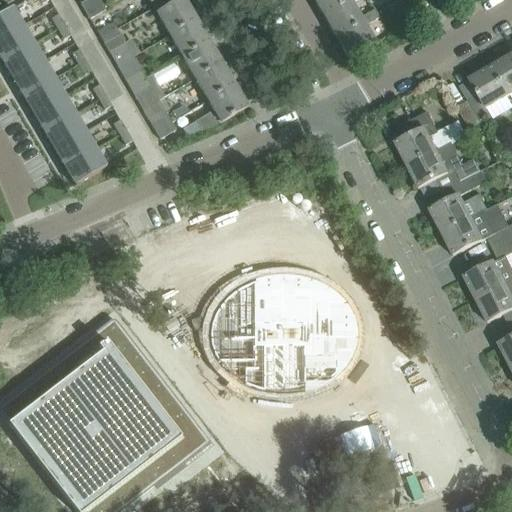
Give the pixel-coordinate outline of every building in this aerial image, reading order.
[(88,0),(80,5),(84,13),(100,4),(98,0),(88,0)] [(181,0),(156,15),(169,37),(196,21),(183,0),(181,0)] [(312,0),(322,16),(350,0),(312,0)] [(350,0),(322,16),(335,38),(364,21),(362,19),(354,4),(360,0),(350,0)] [(100,4),(84,13),(89,21),(105,11),(100,4)] [(12,9),(0,16),(0,40),(23,27),(12,9)] [(364,21),(335,38),(348,60),(375,45),(365,27),(380,18),(376,11),(362,19),(364,21)] [(58,16),(51,20),(57,31),(64,27),(58,16)] [(169,37),(182,59),(209,43),(196,21),(169,37)] [(96,33),(100,41),(116,31),(112,24),(96,33)] [(23,27),(0,40),(0,59),(2,63),(33,45),(23,27)] [(64,27),(57,31),(63,41),(70,37),(64,27)] [(116,31),(100,41),(108,54),(124,44),(116,31)] [(182,59),(195,81),(221,65),(209,43),(182,59)] [(33,45),(2,63),(12,81),(43,62),(33,45)] [(78,51),(72,55),(78,66),(85,62),(78,51)] [(511,56),(492,69),(508,98),(511,95),(511,56)] [(117,68),(129,90),(145,80),(133,59),(117,68)] [(43,62),(12,81),(23,98),(54,80),(43,62)] [(85,62),(78,66),(84,76),(91,72),(85,62)] [(195,81),(207,102),(234,87),(221,65),(195,81)] [(467,102),(467,103),(479,124),(491,117),(487,110),(508,98),(492,69),(483,74),(479,71),(470,76),(471,81),(469,82),(473,89),(463,95),(467,102)] [(145,80),(129,90),(134,98),(150,88),(152,92),(166,84),(159,72),(145,80)] [(54,80),(23,98),(33,116),(64,97),(54,80)] [(99,87),(92,91),(98,101),(105,97),(99,87)] [(234,87),(207,102),(215,115),(212,117),(210,114),(194,123),(200,133),(220,125),(247,109),(234,87)] [(64,97),(33,116),(43,133),(75,115),(64,97)] [(105,97),(98,101),(104,112),(111,108),(105,97)] [(479,124),(467,103),(456,109),(469,130),(479,124)] [(395,145),(407,168),(452,145),(467,138),(459,123),(438,133),(427,114),(408,123),(414,135),(395,145)] [(75,115),(43,133),(54,151),(85,133),(75,115)] [(150,125),(155,133),(171,124),(166,116),(150,125)] [(120,122),(113,126),(119,136),(126,132),(120,122)] [(171,124),(155,133),(159,141),(175,132),(171,124)] [(126,132),(119,136),(125,147),(132,143),(126,132)] [(85,133),(54,151),(64,169),(95,150),(85,133)] [(452,145),(407,168),(419,190),(426,186),(429,192),(423,195),(426,200),(440,193),(480,172),(475,161),(463,167),(452,145)] [(95,150),(64,169),(75,187),(106,169),(95,150)] [(480,172),(458,184),(464,195),(486,183),(480,172)] [(430,212),(441,235),(484,213),(484,214),(487,212),(480,196),(464,205),(460,197),(448,203),(430,212)] [(487,240),(492,251),(511,240),(511,226),(495,236),(484,214),(484,213),(441,235),(453,257),(487,240)] [(464,279),(476,302),(506,286),(506,287),(511,283),(511,269),(506,258),(511,255),(511,240),(492,251),(498,262),(464,279)] [(207,336),(207,338),(207,339),(207,341),(207,343),(207,344),(208,346),(208,348),(208,350),(209,351),(209,353),(210,355),(211,356),(212,358),(212,359),(212,360),(213,361),(214,362),(214,363),(215,364),(219,364),(250,364),(250,371),(243,371),(243,387),(245,388),(248,389),(250,390),(255,392),(257,392),(258,393),(259,393),(260,393),(261,393),(262,394),(262,392),(281,392),(281,386),(301,386),(301,387),(303,387),(303,380),(328,380),(329,380),(330,379),(331,379),(332,378),(332,377),(333,377),(333,376),(336,374),(338,371),(339,372),(339,371),(340,370),(341,369),(341,368),(342,368),(343,367),(343,366),(344,363),(346,360),(347,360),(347,359),(348,358),(348,357),(349,355),(349,354),(350,353),(349,353),(350,350),(351,347),(352,348),(352,346),(352,344),(352,342),(353,341),(353,340),(353,339),(344,339),(343,309),(344,309),(342,308),(342,307),(341,306),(340,305),(335,301),(336,300),(335,300),(334,299),(334,298),(333,298),(332,297),(331,296),(331,297),(328,295),(326,293),(326,292),(325,292),(324,291),(323,291),(322,290),(321,289),(320,290),(317,288),(314,287),(315,286),(313,286),(311,285),(309,284),(308,284),(306,283),(306,286),(306,288),(295,288),(295,283),(264,283),(264,288),(253,289),(253,283),(251,284),(248,285),(246,286),(243,287),(240,288),(238,290),(235,292),(232,294),(229,295),(228,297),(226,298),(223,300),(221,303),(219,305),(218,307),(216,309),(215,311),(214,313),(213,314),(211,317),(211,318),(210,319),(210,320),(210,321),(209,323),(209,324),(208,327),(207,330),(207,331),(207,333),(207,335),(207,336)] [(511,283),(506,287),(506,286),(476,302),(488,325),(502,317),(508,328),(511,325),(511,283)] [(190,323),(194,333),(204,329),(200,319),(190,323)] [(0,417),(72,511),(122,511),(210,444),(117,324),(116,323),(116,322),(115,322),(114,322),(113,322),(113,321),(112,321),(111,321),(111,322),(110,322),(109,322),(108,323),(0,406),(0,417)] [(511,339),(499,346),(510,369),(511,367),(511,339)]
